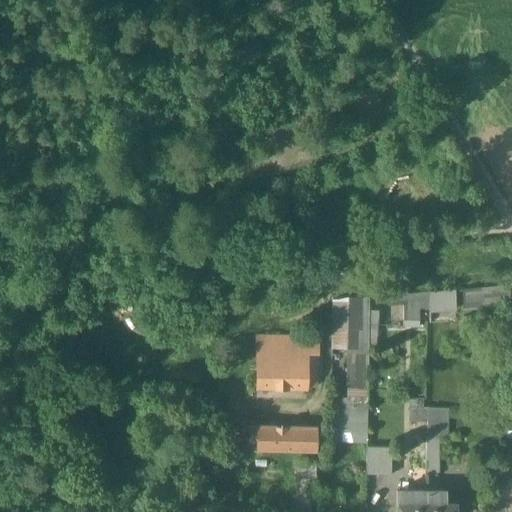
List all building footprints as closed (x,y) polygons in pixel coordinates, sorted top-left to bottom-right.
[(463,312),(510,307),(509,285),(463,290),(463,312)] [(430,293),(429,313),(456,311),(454,290),(430,293)] [(362,304),(332,303),(331,348),(360,349),(362,304)] [(318,339),(254,337),(254,340),(258,340),(257,365),(304,366),(304,367),(317,367),(318,339)] [(367,358),(346,358),(345,402),(366,402),(367,358)] [(304,366),(257,365),(256,387),(303,388),(304,367),(304,366)] [(367,433),(367,405),(331,404),(330,432),(367,433)] [(315,427),(256,426),(255,451),(315,452),(315,443),(316,443),(316,439),(315,439),(315,427)] [(436,441),(427,441),(426,475),(436,475),(436,441)] [(391,448),(366,448),(366,475),(391,475),(391,448)] [(505,488),(491,488),(490,511),(505,511),(505,504),(505,488)] [(426,504),(426,492),(397,492),(396,503),(426,504)] [(426,492),(426,504),(452,504),(452,493),(426,492)] [(425,511),(426,504),(396,503),(396,511),(425,511)]
